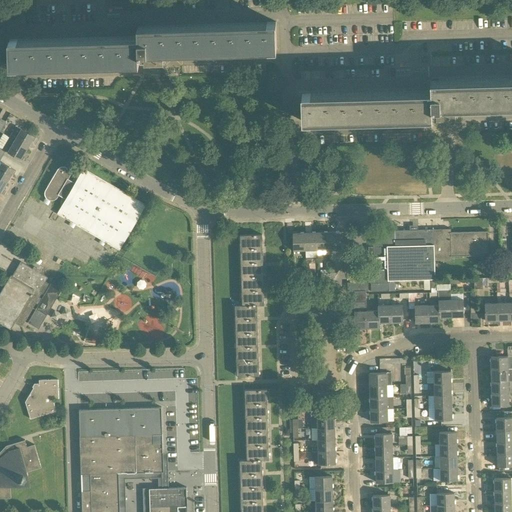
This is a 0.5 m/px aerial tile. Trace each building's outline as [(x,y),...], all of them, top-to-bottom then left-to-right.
[(21,0),(21,9),(22,9),(32,9),(32,0),(21,0)] [(139,63),(139,65),(156,64),(156,52),(276,49),(277,49),(276,22),(275,22),(275,23),(138,27),(138,26),(138,37),(10,41),(10,40),(9,40),(10,67),(10,66),(139,63)] [(431,118),(431,120),(449,119),(449,107),(511,105),(511,78),(431,81),(430,81),(430,91),(302,95),(302,94),(301,94),(302,122),(303,122),(303,121),(431,118)] [(34,137),(32,136),(16,126),(9,138),(27,148),(34,137)] [(6,151),(21,160),(27,148),(9,138),(2,149),(0,147),(0,154),(2,156),(6,151)] [(0,177),(7,182),(14,171),(14,170),(2,163),(0,166),(0,177)] [(61,206),(62,207),(58,214),(59,215),(59,214),(71,220),(70,222),(76,225),(77,224),(88,231),(88,232),(89,232),(89,231),(101,238),(100,239),(106,243),(107,242),(116,247),(118,249),(127,234),(127,233),(135,220),(136,220),(145,205),(144,204),(144,205),(132,198),(133,197),(127,194),(126,195),(115,188),(115,187),(114,187),(114,188),(102,181),(103,180),(97,176),(96,177),(85,171),(85,170),(84,169),(80,176),(79,176),(78,176),(76,177),(75,177),(74,178),(73,179),(72,180),(72,181),(68,179),(70,177),(70,176),(70,175),(70,174),(70,173),(70,172),(69,170),(69,169),(65,166),(65,167),(64,167),(63,167),(62,167),(60,167),(59,168),(57,170),(55,174),(54,173),(47,186),(48,187),(45,191),(45,192),(45,193),(45,195),(45,196),(45,197),(46,198),(46,199),(50,202),(50,201),(51,201),(52,201),(53,201),(54,200),(55,200),(56,199),(57,198),(59,196),(62,198),(62,199),(61,200),(61,201),(60,202),(60,203),(61,204),(61,205),(61,206)] [(389,280),(431,279),(429,229),(373,231),(374,258),(370,258),(371,284),(389,283),(389,280)] [(451,256),(455,256),(488,255),(488,232),(485,232),(485,231),(458,232),(459,233),(451,233),(450,229),(434,230),(434,229),(429,229),(431,279),(435,278),(434,261),(451,261),(451,256)] [(329,250),(329,232),(317,233),(317,250),(317,254),(329,254),(329,250)] [(329,232),(329,250),(341,249),(341,232),(329,232)] [(305,250),(305,233),(293,234),(293,251),(305,250)] [(317,250),(317,233),(305,233),(305,250),(317,250)] [(33,261),(40,265),(43,261),(36,257),(33,261)] [(45,282),(48,278),(21,262),(12,276),(11,275),(0,293),(0,321),(11,329),(15,323),(22,327),(42,293),(39,292),(45,282)] [(482,286),(482,278),(474,278),(474,289),(482,289),(482,286)] [(50,304),(56,295),(59,289),(55,287),(51,284),(50,285),(45,282),(39,292),(42,293),(42,294),(44,295),(42,299),(50,304)] [(348,292),(368,292),(368,282),(348,283),(348,292)] [(439,290),(439,300),(440,322),(440,317),(451,317),(451,300),(451,290),(439,290)] [(418,300),(414,300),(415,323),(428,323),(427,306),(427,301),(418,301),(418,300)] [(438,305),(427,306),(428,323),(440,322),(439,300),(438,300),(438,305)] [(463,300),(451,300),(451,317),(464,317),(463,300)] [(367,328),(366,311),(366,302),(354,302),(354,312),(354,329),(367,328)] [(509,303),(497,304),(497,321),(510,320),(509,303)] [(497,321),(497,304),(485,304),(485,321),(497,321)] [(403,305),(391,306),(391,323),(403,322),(403,305)] [(379,323),(379,306),(378,306),(378,311),(366,311),(367,328),(379,328),(379,323)] [(391,306),(379,306),(379,323),(391,323),(391,306)] [(45,314),(36,309),(28,323),(36,328),(45,314)] [(491,369),(508,369),(508,357),(491,357),(491,369)] [(259,376),(259,368),(237,369),(237,370),(239,370),(239,375),(237,376),(259,376)] [(491,381),(508,381),(508,369),(491,369),(491,381)] [(434,371),(434,384),(451,383),(451,371),(434,371)] [(370,386),(387,385),(386,373),(369,373),(370,386)] [(59,389),(58,389),(58,380),(49,380),(49,379),(48,379),(48,380),(39,380),(39,385),(35,385),(34,387),(33,387),(32,387),(34,388),(25,402),(30,419),(57,412),(54,403),(54,399),(59,399),(58,390),(59,390),(59,389)] [(508,381),(491,381),(492,394),(509,393),(508,381)] [(434,384),(434,396),(451,395),(451,383),(434,384)] [(387,385),(370,386),(370,398),(387,397),(387,385)] [(400,394),(406,394),(411,394),(411,385),(406,385),(400,385),(400,394)] [(509,405),(509,393),(492,394),(492,406),(509,405)] [(434,396),(429,396),(430,408),(434,408),(452,407),(451,395),(434,396)] [(387,397),(370,398),(370,410),(387,409),(387,397)] [(154,472),(154,453),(153,434),(162,434),(161,407),(134,408),(79,410),(80,437),(80,446),(81,446),(81,447),(80,447),(80,455),(81,455),(81,474),(82,491),(91,491),(119,490),(118,473),(136,472),(154,472)] [(452,420),(452,407),(434,408),(435,420),(452,420)] [(387,409),(370,410),(371,422),(388,422),(387,409)] [(189,412),(190,435),(198,434),(197,412),(189,412)] [(317,428),(335,428),(334,415),(317,416),(317,428)] [(511,417),(496,418),(496,430),(511,429),(511,417)] [(412,427),(399,428),(400,437),(399,437),(399,445),(407,445),(412,445),(412,427)] [(318,440),(335,440),(335,428),(317,428),(318,440)] [(511,429),(496,430),(497,442),(511,441),(511,429)] [(439,444),(457,444),(456,432),(439,432),(439,444)] [(162,434),(153,434),(154,472),(163,471),(163,453),(162,434)] [(375,434),(375,446),(392,446),(392,434),(375,434)] [(25,440),(6,446),(0,452),(0,498),(11,498),(10,485),(21,485),(21,483),(26,476),(28,476),(27,472),(41,468),(34,445),(26,447),(24,441),(25,441),(25,440)] [(318,452),(335,452),(335,440),(318,440),(318,452)] [(511,441),(497,442),(497,454),(511,453),(511,441)] [(435,457),(440,457),(457,456),(457,444),(439,444),(435,444),(435,457)] [(392,458),(392,446),(375,446),(376,458),(392,458)] [(335,464),(335,452),(318,452),(318,465),(335,464)] [(511,453),(497,454),(497,467),(511,466),(511,453)] [(457,468),(457,456),(440,457),(440,469),(457,468)] [(393,470),(392,458),(376,458),(376,470),(393,470)] [(440,469),(440,481),(457,481),(457,468),(440,469)] [(376,483),(393,482),(393,470),(376,470),(376,483)] [(315,477),(315,489),(332,489),(332,476),(315,477)] [(494,479),(494,491),(511,490),(511,478),(494,479)] [(149,489),(150,508),(178,507),(187,507),(186,497),(187,497),(187,488),(168,488),(168,489),(149,489)] [(315,501),(333,501),(332,489),(315,489),(315,501)] [(119,490),(91,491),(82,491),(83,509),(119,508),(119,490)] [(511,490),(494,491),(495,503),(511,503),(511,490)] [(454,493),(436,493),(437,505),(454,505),(454,493)] [(373,508),(390,507),(390,495),(373,496),(373,508)] [(315,511),(332,511),(333,501),(315,501),(315,511)] [(494,511),(511,511),(511,503),(495,503),(494,511)]
